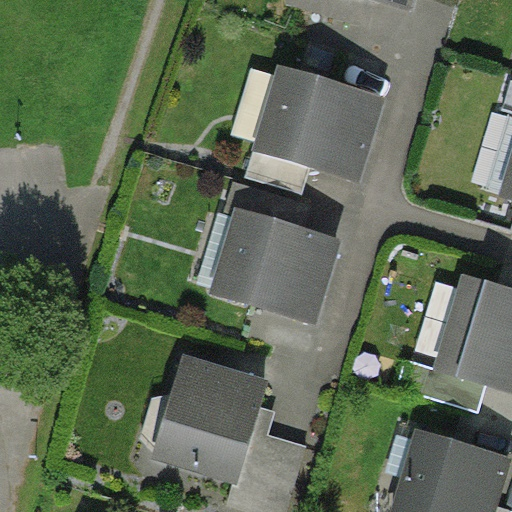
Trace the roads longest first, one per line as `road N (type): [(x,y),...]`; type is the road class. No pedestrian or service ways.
road 1 (residential): [(383,203),(294,494)]
road 2 (residential): [(445,17),(383,203)]
road 3 (residential): [(511,246),(383,203)]
